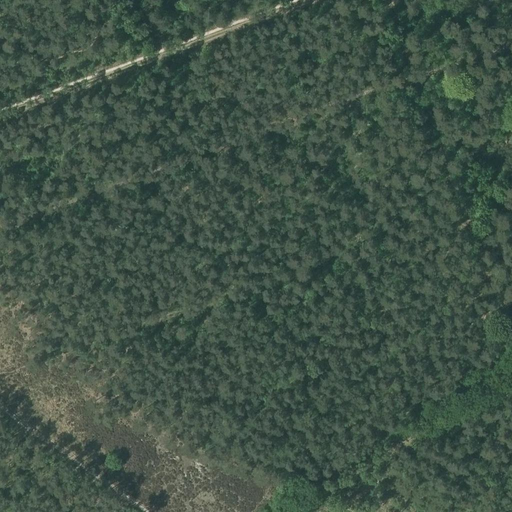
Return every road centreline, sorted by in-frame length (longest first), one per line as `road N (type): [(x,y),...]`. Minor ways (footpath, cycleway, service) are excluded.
road 1 (unknown): [(511,40),(0,227)]
road 2 (track): [(0,112),(307,0)]
road 3 (track): [(143,511),(0,411)]
